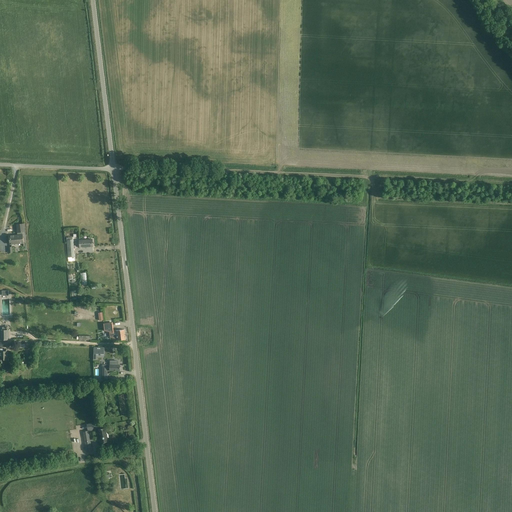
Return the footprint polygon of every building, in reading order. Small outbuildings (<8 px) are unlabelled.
[(11,236),(11,241),(11,244),(24,243),(23,232),(25,232),(24,224),(16,225),(17,233),(18,233),(18,235),(11,236)] [(67,240),(68,262),(75,261),(73,240),(67,240)] [(110,323),(105,323),(104,324),(104,330),(109,332),(110,337),(117,339),(117,341),(126,339),(124,330),(113,331),(112,326),(110,326),(110,323)] [(0,363),(3,363),(3,360),(8,360),(8,350),(5,350),(5,349),(0,348),(0,363)] [(111,363),(111,365),(102,365),(102,379),(107,379),(107,370),(120,371),(120,365),(116,365),(116,363),(115,362),(112,362),(111,363)] [(106,428),(101,429),(98,429),(101,443),(108,442),(108,437),(109,437),(108,433),(107,434),(106,428)] [(92,451),(92,450),(88,431),(83,432),(87,452),(92,451)]
